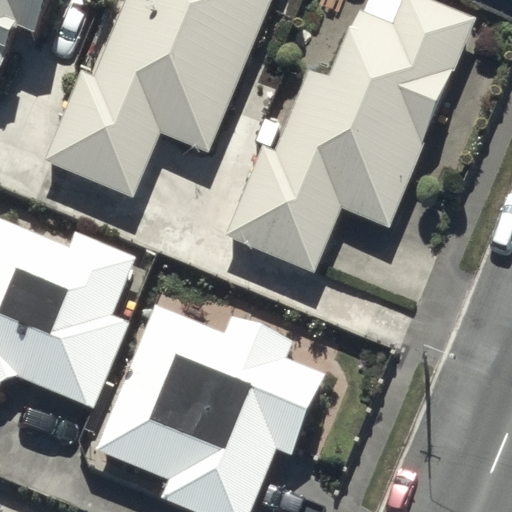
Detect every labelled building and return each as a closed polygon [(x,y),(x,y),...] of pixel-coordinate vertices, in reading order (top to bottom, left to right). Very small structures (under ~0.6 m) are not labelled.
[(0,0),(0,73),(19,28),(39,36),(53,0),(0,0)] [(82,70),(45,159),(135,196),(161,135),(208,154),(272,0),(149,0),(148,3),(141,0),(125,0),(94,75),(82,70)] [(263,145),(225,237),(315,274),(342,209),(392,229),(479,20),(430,0),(366,0),(361,13),(356,11),(327,80),(306,72),(274,149),(263,145)] [(0,392),(2,388),(19,383),(94,414),(128,330),(114,324),(138,264),(77,240),(72,253),(0,223),(0,392)] [(226,339),(157,309),(94,457),(167,488),(160,504),(178,511),(254,511),(278,457),(292,462),(326,381),(290,366),(297,350),(233,323),(226,339)]
